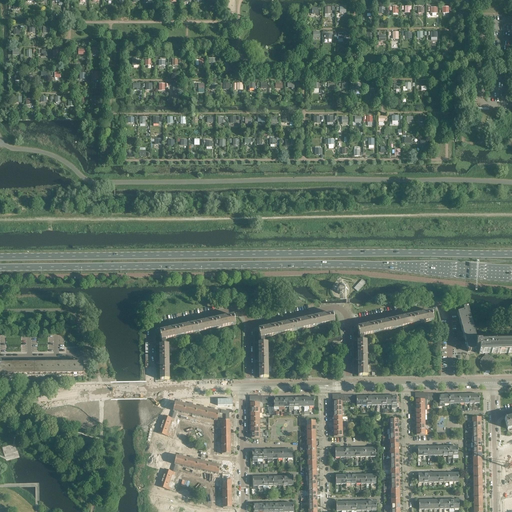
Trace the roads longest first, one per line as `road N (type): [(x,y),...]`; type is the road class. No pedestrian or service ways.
road 1 (primary): [(0,268),(316,263),(511,274)]
road 2 (primary): [(511,253),(0,256)]
road 3 (residential): [(346,323),(443,304),(450,383)]
road 4 (residential): [(151,390),(154,327),(235,309),(248,324)]
road 5 (tertiary): [(0,410),(56,395),(151,390)]
